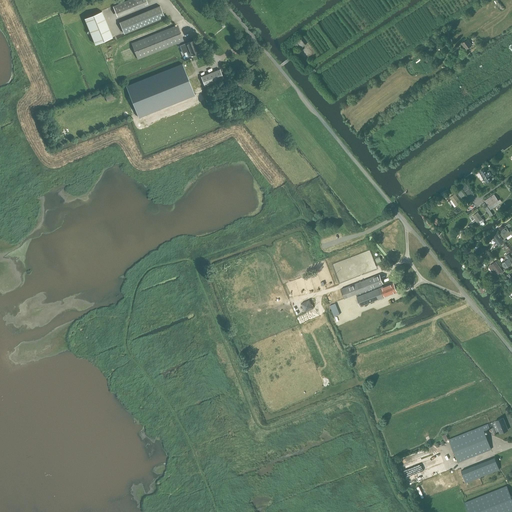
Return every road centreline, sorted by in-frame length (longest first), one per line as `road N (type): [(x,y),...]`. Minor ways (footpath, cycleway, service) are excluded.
road 1 (unclassified): [(511,350),(223,0)]
road 2 (track): [(300,218),(242,139),(165,159)]
road 3 (track): [(179,17),(117,50),(120,105)]
